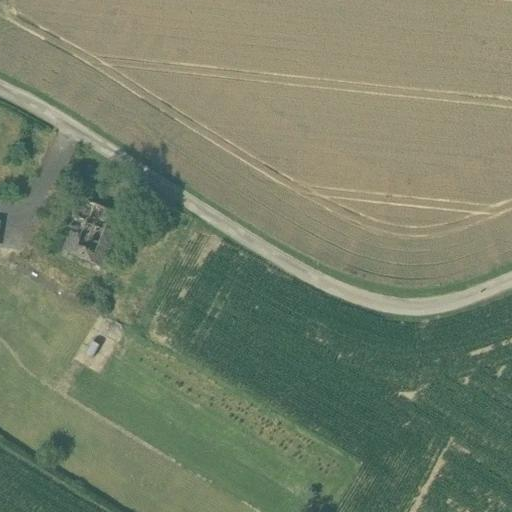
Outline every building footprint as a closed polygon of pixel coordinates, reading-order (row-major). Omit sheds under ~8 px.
[(24,129),(1,125),(0,133),(0,201),(12,204),(24,129)] [(125,220),(81,199),(60,249),(102,269),(125,220)] [(94,323),(7,270),(0,265),(0,321),(42,347),(69,364),(76,353),(94,323)] [(160,462),(146,454),(136,472),(150,480),(160,462)] [(153,486),(165,493),(178,473),(166,465),(153,486)]
